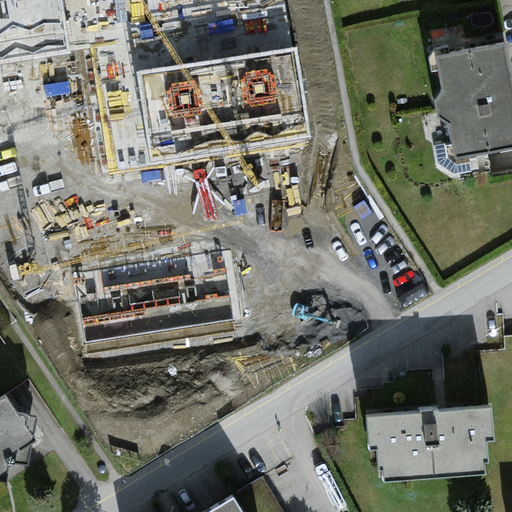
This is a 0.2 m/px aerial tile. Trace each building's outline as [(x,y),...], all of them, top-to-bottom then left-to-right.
[(60,0),(0,0),(0,55),(67,46),(60,0)] [(511,90),(502,41),(436,53),(443,88),(435,98),(438,113),(450,118),(456,151),(511,139),(511,90)] [(294,51),(143,75),(156,154),(306,131),(294,51)] [(224,253),(77,277),(87,339),(235,316),(224,253)] [(0,479),(11,482),(16,464),(32,465),(41,419),(26,413),(15,396),(0,406),(0,479)] [(486,403),(364,412),(366,431),(374,430),(377,473),(479,466),(483,454),(482,432),(488,432),(486,403)] [(246,511),(233,489),(194,511),(246,511)]
